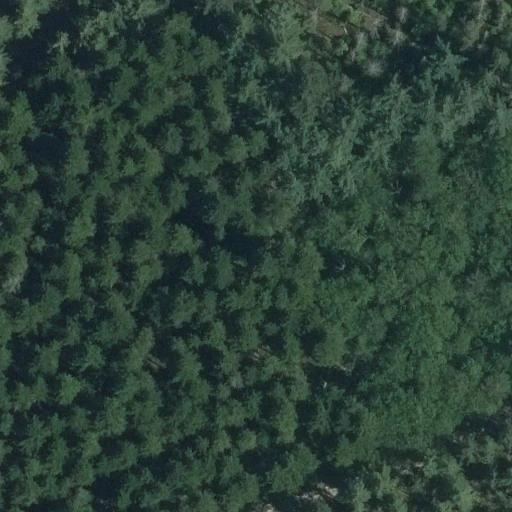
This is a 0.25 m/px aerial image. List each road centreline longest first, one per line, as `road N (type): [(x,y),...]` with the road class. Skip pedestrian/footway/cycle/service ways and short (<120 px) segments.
road 1 (track): [(285,511),(511,416)]
road 2 (track): [(0,79),(206,0)]
